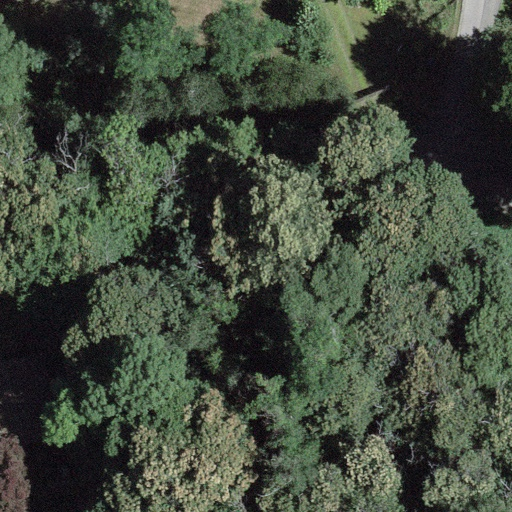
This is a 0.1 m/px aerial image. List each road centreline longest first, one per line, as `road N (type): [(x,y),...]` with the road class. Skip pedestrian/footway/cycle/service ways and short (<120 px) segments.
road 1 (unclassified): [(361,175),(0,169)]
road 2 (track): [(325,0),(391,155)]
road 3 (unclassified): [(361,175),(511,197)]
